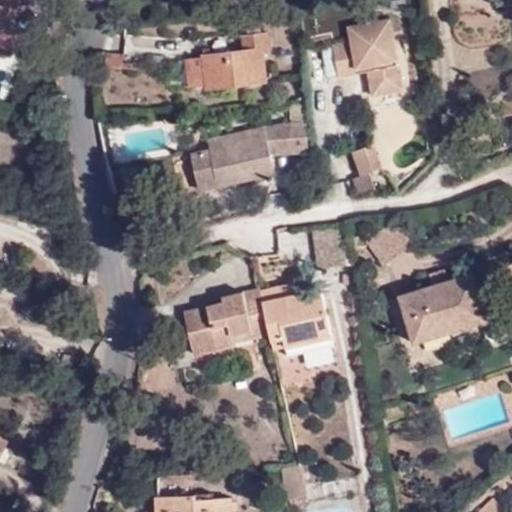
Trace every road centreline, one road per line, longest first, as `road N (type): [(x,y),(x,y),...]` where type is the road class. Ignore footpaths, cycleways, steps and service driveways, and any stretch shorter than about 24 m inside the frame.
road 1 (residential): [(106,261),(511,173)]
road 2 (residential): [(106,261),(75,66),(105,0)]
road 3 (residential): [(81,511),(119,321),(106,261)]
